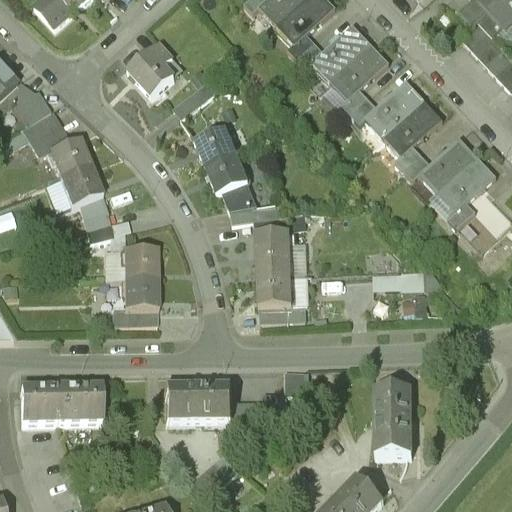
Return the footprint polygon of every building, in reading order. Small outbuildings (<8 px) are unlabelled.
[(95,4),(90,0),(51,0),(34,16),(56,39),(73,24),(74,24),(74,23),(95,4)] [(259,20),(258,19),(270,8),(262,0),(244,16),(253,26),(259,20)] [(318,1),(316,0),(278,0),(270,8),(258,19),(259,20),(277,39),(318,1)] [(430,0),(412,0),(410,2),(419,11),(430,0)] [(511,42),(511,13),(499,0),(493,0),(477,16),(488,28),(505,46),(507,47),(511,42)] [(511,0),(499,0),(511,13),(511,0)] [(336,20),(318,1),(277,39),(294,58),(295,59),(307,48),(336,20)] [(496,54),(505,46),(488,28),(479,36),(488,46),(496,54)] [(470,62),(488,46),(479,36),(462,53),(470,62)] [(331,96),(371,58),(353,39),(324,66),(312,77),(314,78),(331,96)] [(496,54),(488,46),(470,62),(479,71),(496,54)] [(298,74),(316,57),(307,48),(295,59),(294,58),(288,63),(298,74)] [(496,54),(479,71),(487,79),(504,63),(496,54)] [(173,70),(159,55),(128,82),(152,110),(174,90),(164,78),(173,70)] [(312,77),(324,66),(316,57),(298,74),(307,84),(314,78),(312,77)] [(390,78),(371,58),(331,96),(348,115),(349,116),(361,105),(390,78)] [(511,71),(504,63),(487,79),(495,88),(511,72),(511,71)] [(511,72),(495,88),(503,97),(511,88),(511,72)] [(3,84),(0,80),(0,112),(16,98),(15,97),(2,84),(3,84)] [(511,88),(503,97),(511,106),(511,88)] [(209,91),(173,119),(174,120),(175,119),(182,127),(181,128),(181,129),(217,102),(209,91)] [(17,143),(22,140),(49,124),(37,103),(34,104),(33,104),(19,94),(15,97),(16,98),(0,112),(0,123),(0,124),(13,117),(20,129),(14,133),(17,143)] [(384,154),(425,116),(407,96),(377,123),(366,134),(367,135),(384,154)] [(369,114),(361,105),(349,116),(348,115),(342,121),(351,131),(369,114)] [(366,134),(377,123),(369,114),(351,131),(361,141),(367,135),(366,134)] [(443,135),(425,116),(384,154),(402,173),(403,173),(414,163),(443,135)] [(49,164),(68,156),(49,124),(22,140),(39,169),(49,164)] [(196,152),(207,179),(236,167),(225,140),(227,140),(226,139),(194,151),(195,153),(196,152)] [(60,190),(90,179),(79,151),(68,156),(49,164),(60,190)] [(438,211),(479,173),(460,153),(431,180),(419,191),(420,192),(438,211)] [(405,188),(423,172),(414,163),(403,173),(402,173),(396,178),(405,188)] [(248,195),(236,167),(207,179),(217,205),(216,206),(222,204),(230,221),(257,217),(247,195),(248,195)] [(419,191),(431,180),(423,172),(405,188),(414,198),(420,192),(419,191)] [(497,193),(479,173),(438,211),(456,231),(468,220),(483,206),(497,193)] [(104,214),(90,179),(60,190),(49,195),(59,222),(80,214),(83,227),(106,222),(104,214)] [(483,206),(468,220),(477,230),(492,216),(483,206)] [(257,217),(230,221),(232,233),(256,230),(278,227),(275,215),(257,217)] [(511,237),(492,216),(477,230),(460,245),(480,267),(511,237)] [(460,245),(477,230),(468,220),(456,231),(450,236),(459,246),(460,245)] [(109,234),(106,222),(83,227),(86,240),(109,234)] [(256,241),(256,242),(280,239),(278,227),(256,230),(258,241),(256,241)] [(112,246),(109,234),(86,240),(89,252),(112,246)] [(257,258),(290,257),(289,241),(256,242),(257,258)] [(259,288),(290,287),(289,258),(290,258),(290,257),(257,258),(257,259),(258,259),(259,288)] [(124,262),(124,291),(155,291),(155,262),(156,262),(156,261),(123,261),(123,262),(124,262)] [(427,281),(378,284),(379,301),(428,299),(427,281)] [(290,287),(259,288),(260,317),(259,317),(259,318),(260,318),(292,317),(292,315),(291,315),(290,287)] [(155,320),(155,291),(124,291),(125,320),(124,320),(124,321),(128,321),(156,321),(156,320),(155,320)] [(292,317),(260,318),(260,319),(262,319),(262,330),(261,330),(261,332),(307,330),(306,315),(292,315),(292,317)] [(156,321),(128,321),(128,335),(156,335),(156,333),(154,334),(154,322),(156,322),(156,321)] [(286,405),(308,405),(307,383),(285,383),(286,405)] [(54,398),(20,398),(20,435),(100,434),(100,398),(66,398),(66,397),(54,397),(54,398)] [(231,397),(164,398),(165,433),(231,432),(232,432),(232,414),(231,397)] [(411,400),(374,400),(375,467),(412,466),(411,400)] [(232,414),(232,432),(231,432),(231,435),(264,434),(264,427),(286,426),(286,405),(264,405),(264,413),(232,414)] [(239,480),(225,463),(190,494),(204,510),(239,480)] [(332,511),(382,511),(383,511),(356,487),(332,511)]
